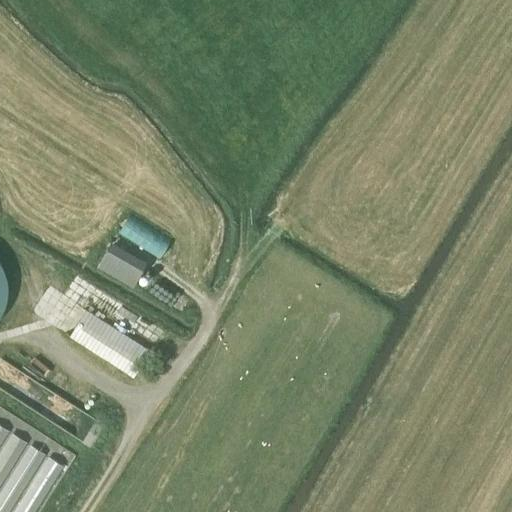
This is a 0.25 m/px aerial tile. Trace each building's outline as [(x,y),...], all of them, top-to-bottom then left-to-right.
[(98,265),(137,282),(149,256),(109,239),(98,265)] [(139,372),(153,343),(84,310),(70,339),(139,372)] [(18,380),(41,394),(40,396),(51,403),(58,391),(1,356),(0,358),(0,385),(10,392),(18,380)] [(55,422),(95,439),(104,418),(65,400),(55,422)] [(0,511),(27,511),(59,459),(30,442),(31,440),(12,429),(13,428),(0,420),(0,511)]
